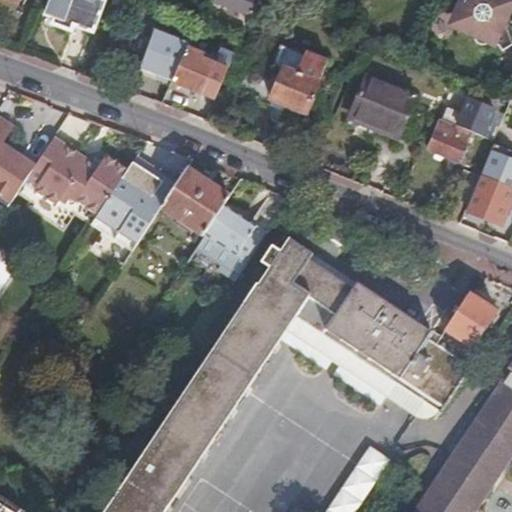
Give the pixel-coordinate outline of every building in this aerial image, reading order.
[(57,12),(78,21),(96,28),(106,0),(54,0),(50,9),(57,12)] [(226,0),(250,10),(254,0),(226,0)] [(458,0),(458,2),(460,8),(454,10),(461,27),(467,26),(473,28),(476,33),(479,38),(484,40),(495,38),(501,40),(504,46),(511,40),(511,32),(503,11),(511,6),(509,0),(458,0)] [(76,26),(78,21),(57,12),(56,17),(76,26)] [(142,63),(174,77),(189,42),(191,37),(158,24),(142,63)] [(272,37),(256,31),(253,40),(268,46),(272,37)] [(282,109),(286,100),(307,109),(319,79),(329,54),(308,46),(306,49),(281,38),(272,60),(276,61),(284,64),(281,71),(270,66),(257,98),(282,109)] [(268,46),(253,40),(248,50),(264,56),(268,46)] [(230,59),(189,42),(174,77),(173,80),(215,97),(230,59)] [(142,63),(135,60),(133,66),(172,82),(173,80),(174,77),(142,63)] [(350,110),(401,132),(417,94),(367,73),(350,110)] [(469,94),(458,122),(469,127),(484,133),(495,105),(469,94)] [(399,138),(401,132),(350,110),(348,116),(399,138)] [(458,122),(439,114),(426,144),(457,157),(469,127),(458,122)] [(0,215),(1,216),(10,203),(16,193),(33,168),(0,146),(0,138),(8,126),(0,121),(0,215)] [(503,137),(495,133),(493,137),(486,154),(494,157),(503,137)] [(66,216),(88,231),(92,224),(95,220),(131,168),(103,149),(89,153),(85,159),(77,153),(79,150),(75,147),(66,141),(64,145),(61,144),(53,138),(33,168),(16,193),(27,200),(23,207),(45,221),(49,214),(54,218),(66,216)] [(179,179),(140,153),(138,156),(159,170),(156,175),(173,187),(179,179)] [(131,168),(95,220),(107,228),(96,243),(115,256),(122,261),(162,202),(173,187),(156,175),(159,170),(138,156),(131,168)] [(451,190),(467,198),(478,171),(461,164),(451,190)] [(162,202),(203,230),(221,204),(227,196),(186,167),(179,179),(173,187),(162,202)] [(467,198),(465,203),(503,220),(509,203),(511,196),(511,182),(483,171),(479,169),(478,171),(467,198)] [(221,204),(203,230),(235,252),(246,261),(289,197),(263,187),(241,218),(221,204)] [(84,236),(88,231),(66,216),(54,218),(49,214),(45,221),(23,207),(27,200),(16,193),(10,203),(33,219),(30,224),(54,241),(66,224),(84,236)] [(396,387),(440,415),(469,370),(434,347),(425,341),(431,332),(356,283),(350,292),(305,263),(311,255),(286,239),(102,511),(166,511),(285,336),(386,401),(396,387)] [(115,256),(96,243),(93,247),(112,261),(115,256)] [(497,311),(469,294),(444,333),(471,350),(497,311)] [(472,511),(511,452),(511,363),(413,511),(472,511)] [(135,428),(86,394),(79,404),(76,408),(126,442),(135,428)] [(351,511),(386,458),(367,445),(323,511),(351,511)] [(0,488),(0,499),(16,510),(18,507),(21,503),(15,499),(0,488)] [(0,511),(14,511),(16,510),(0,499),(0,511)]
